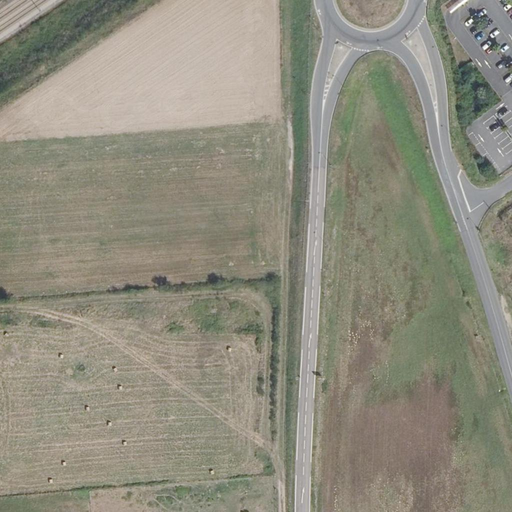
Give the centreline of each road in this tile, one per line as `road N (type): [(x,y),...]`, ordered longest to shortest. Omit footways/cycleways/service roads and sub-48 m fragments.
road 1 (secondary): [(320,121),(302,511)]
road 2 (tertiary): [(438,130),(511,378)]
road 3 (tertiary): [(438,130),(438,76),(414,7)]
